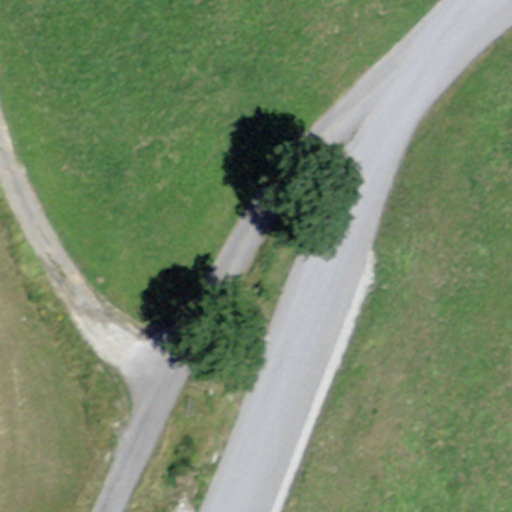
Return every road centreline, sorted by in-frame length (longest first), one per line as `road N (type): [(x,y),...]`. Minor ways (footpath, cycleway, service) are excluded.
road 1 (unclassified): [(430,49),(324,134),(233,259),(98,511)]
road 2 (unclassified): [(237,511),(403,89),(430,49)]
road 3 (track): [(161,384),(81,289),(22,190),(0,131)]
